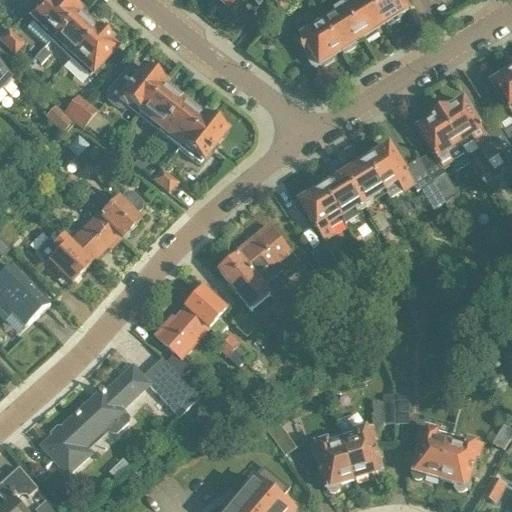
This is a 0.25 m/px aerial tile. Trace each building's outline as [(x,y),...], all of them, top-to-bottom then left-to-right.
[(31,20),(52,40),(79,11),(66,0),(54,0),(52,3),(51,2),(41,12),(39,11),(31,20)] [(247,0),(258,9),(265,0),(247,0)] [(274,0),(272,3),(283,12),(292,0),(274,0)] [(376,33),(386,27),(368,0),(357,0),(360,4),(347,12),(346,13),(363,41),(366,39),(368,42),(378,36),(376,33)] [(368,0),(386,27),(388,26),(389,29),(401,22),(398,20),(409,13),(400,0),(368,0)] [(346,13),(347,12),(344,7),(335,13),(338,17),(324,25),(341,55),(344,53),(345,56),(356,49),(354,47),(363,41),(346,13)] [(80,13),(79,11),(52,40),(72,58),(96,32),(78,16),(80,13)] [(333,60),(341,55),(324,25),(323,26),(316,14),(296,27),(303,38),(297,42),(307,58),(312,55),(320,68),(322,67),(323,69),(334,62),(333,60)] [(96,32),(72,58),(92,77),(116,51),(109,45),(112,42),(98,30),(96,32)] [(23,47),(7,32),(0,40),(0,42),(16,57),(23,47)] [(41,67),(50,57),(43,50),(34,60),(41,67)] [(143,68),(135,79),(124,70),(106,92),(105,94),(105,96),(104,97),(105,99),(105,100),(106,102),(108,104),(109,105),(110,107),(113,108),(116,110),(118,111),(120,111),(121,111),(123,111),(124,110),(128,106),(141,116),(165,85),(143,68)] [(511,69),(500,77),(502,80),(493,85),(504,105),(493,112),(511,143),(511,69)] [(0,91),(1,90),(4,92),(11,84),(0,73),(0,91)] [(165,85),(141,116),(161,132),(183,104),(163,88),(165,85)] [(73,124),(86,107),(77,99),(64,116),(73,124)] [(464,103),(454,109),(452,107),(438,115),(464,156),(465,155),(459,146),(472,139),(478,150),(480,149),(489,164),(503,155),(509,165),(511,163),(511,151),(500,132),(493,137),(474,107),(469,111),(464,103)] [(183,104),(161,132),(181,148),(206,117),(205,116),(202,119),(183,104)] [(86,107),(73,124),(83,131),(96,115),(86,107)] [(54,110),(46,118),(63,135),(71,127),(54,110)] [(464,156),(438,115),(426,123),(427,126),(418,131),(442,170),(464,156)] [(206,117),(181,148),(202,164),(227,133),(206,117)] [(78,139),(68,150),(78,159),(88,148),(78,139)] [(121,148),(115,155),(124,162),(129,154),(121,148)] [(390,149),(380,155),(378,153),(365,161),(384,193),(385,192),(389,199),(404,190),(405,192),(413,187),(390,149)] [(384,193),(365,161),(352,168),(354,171),(344,177),(364,210),(374,205),(371,201),(384,193)] [(416,162),(407,168),(419,187),(428,181),(416,162)] [(161,173),(153,183),(168,195),(177,187),(161,173)] [(446,176),(433,184),(444,203),(452,198),(457,195),(446,176)] [(344,177),(335,182),(334,180),(321,188),(340,220),(355,211),(357,215),(364,210),(344,177)] [(434,212),(442,207),(446,205),(444,203),(433,184),(421,192),(434,212)] [(74,194),(82,202),(89,195),(81,188),(74,194)] [(340,220),(321,188),(309,195),(311,197),(300,204),(324,243),(332,237),(327,228),(340,220)] [(91,193),(89,195),(82,202),(97,216),(96,217),(121,242),(140,223),(134,218),(141,211),(141,205),(131,195),(125,196),(119,202),(118,201),(108,210),(91,193)] [(77,208),(82,202),(74,194),(68,200),(77,208)] [(110,253),(121,242),(96,217),(68,245),(62,239),(60,241),(88,269),(107,250),(110,253)] [(0,240),(9,251),(21,241),(5,222),(0,226),(0,240)] [(264,289),(276,279),(281,285),(300,275),(304,271),(269,228),(238,253),(241,256),(239,258),(264,289)] [(0,257),(1,258),(9,251),(0,240),(0,257)] [(71,286),(88,269),(60,241),(55,246),(50,240),(34,256),(46,268),(50,264),(71,286)] [(314,258),(327,279),(340,271),(327,250),(314,258)] [(370,256),(376,267),(387,261),(381,250),(370,256)] [(267,292),(264,289),(239,258),(220,273),(244,304),(247,304),(251,305),(267,292)] [(12,268),(0,279),(0,311),(7,319),(11,316),(24,331),(48,308),(12,268)] [(186,311),(209,331),(225,345),(245,363),(250,357),(239,347),(240,346),(231,338),(230,339),(224,334),(228,329),(219,321),(228,312),(204,291),(186,311)] [(278,305),(285,314),(292,309),(284,300),(278,305)] [(279,320),(285,314),(278,305),(271,311),(279,320)] [(192,370),(182,361),(209,331),(186,311),(176,322),(173,319),(156,338),(175,355),(166,364),(182,381),(192,370)] [(253,329),(239,316),(232,323),(246,337),(253,329)] [(245,363),(225,345),(219,351),(239,369),(245,363)] [(149,387),(162,401),(169,408),(190,389),(182,381),(166,364),(163,361),(143,379),(134,369),(97,403),(95,400),(64,428),(59,428),(53,433),(52,441),(57,447),(49,455),(69,477),(91,457),(80,444),(102,423),(115,437),(131,422),(122,412),(149,387)] [(396,387),(396,404),(396,427),(410,427),(410,403),(409,403),(409,387),(396,387)] [(374,427),(396,427),(396,404),(373,404),(374,427)] [(209,416),(199,412),(196,423),(206,426),(209,416)] [(421,445),(413,473),(413,476),(414,478),(415,479),(417,480),(419,480),(421,480),(423,479),(424,478),(424,476),(439,481),(450,440),(451,441),(455,425),(425,416),(417,443),(421,445)] [(277,422),(266,430),(285,458),(297,450),(277,422)] [(504,453),(511,440),(511,431),(504,427),(493,446),(504,453)] [(341,442),(354,482),(369,477),(370,479),(372,482),(376,483),(378,482),(381,480),(382,479),(382,476),(382,473),(373,444),(377,443),(374,431),(341,442)] [(450,440),(439,481),(456,485),(456,488),(457,490),(458,491),(460,492),(462,492),(464,492),(465,491),(467,489),(476,460),(480,461),(483,450),(451,441),(450,440)] [(319,461),(328,490),(329,493),(330,494),(332,495),(334,496),(336,495),(339,492),(340,491),(340,490),(339,486),(354,482),(341,442),(311,450),(315,462),(319,461)] [(20,469),(9,479),(28,501),(39,491),(20,469)] [(291,511),(280,502),(289,491),(265,470),(229,511),(291,511)] [(28,501),(9,479),(0,486),(0,497),(7,505),(0,511),(25,511),(21,507),(28,501)] [(493,480),(483,498),(496,506),(506,487),(493,480)]
